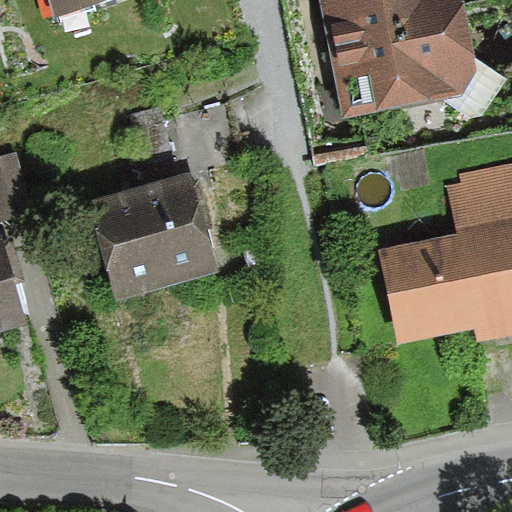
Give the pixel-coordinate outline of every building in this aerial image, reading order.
[(53,0),(60,19),(117,0),(53,0)] [(436,91),(451,59),(439,0),(318,0),(333,73),(340,110),(436,91)] [(14,157),(0,160),(0,223),(31,215),(14,157)] [(458,242),(382,257),(400,346),(475,331),(479,348),(511,341),(511,163),(460,175),(461,182),(446,185),(458,242)] [(190,185),(93,212),(119,304),(216,277),(190,185)] [(14,241),(0,244),(0,337),(26,331),(17,296),(15,291),(26,288),(14,241)]
